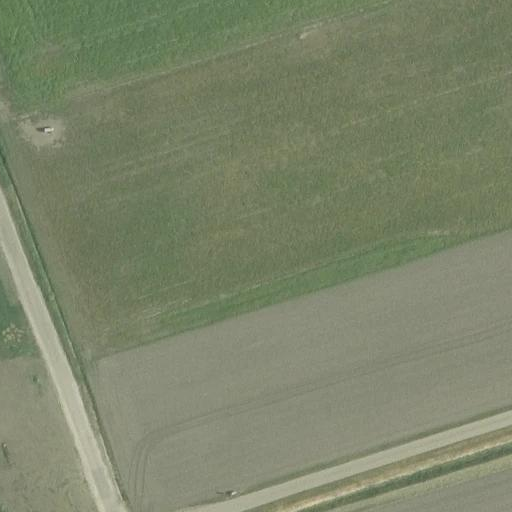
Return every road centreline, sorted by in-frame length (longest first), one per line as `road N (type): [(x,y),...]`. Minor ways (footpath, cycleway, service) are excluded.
road 1 (unclassified): [(108,511),(0,211)]
road 2 (unclassified): [(216,511),(511,418)]
